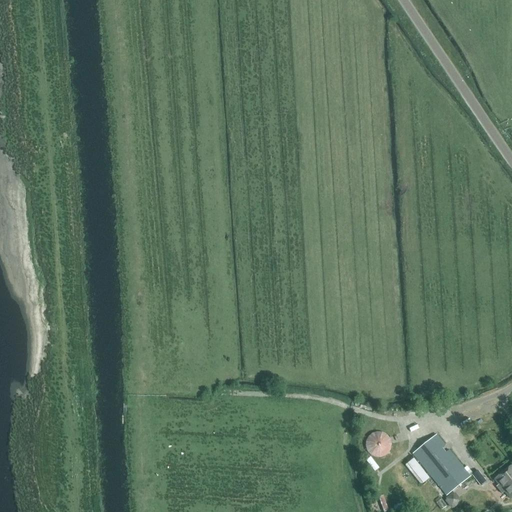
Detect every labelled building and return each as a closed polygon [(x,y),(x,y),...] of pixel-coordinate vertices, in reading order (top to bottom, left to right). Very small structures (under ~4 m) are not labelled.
[(368,435),(367,436),(365,438),(364,440),(364,442),(364,445),(364,447),(365,449),(366,451),(367,453),(369,454),(371,455),(373,456),(375,457),(378,457),(380,456),(382,455),(384,454),(385,452),(387,451),(388,448),(388,446),(388,444),(388,442),(388,440),(386,438),(385,436),(383,434),(381,433),(379,432),(377,432),(375,432),(372,432),(370,433),(368,435)] [(470,476),(436,435),(413,454),(446,495),(470,476)] [(430,476),(415,457),(406,464),(421,483),(430,476)] [(511,467),(510,465),(493,479),(498,485),(496,487),(502,495),(505,492),(511,500),(511,498),(511,467)] [(450,507),(458,500),(451,492),(443,499),(450,507)]
